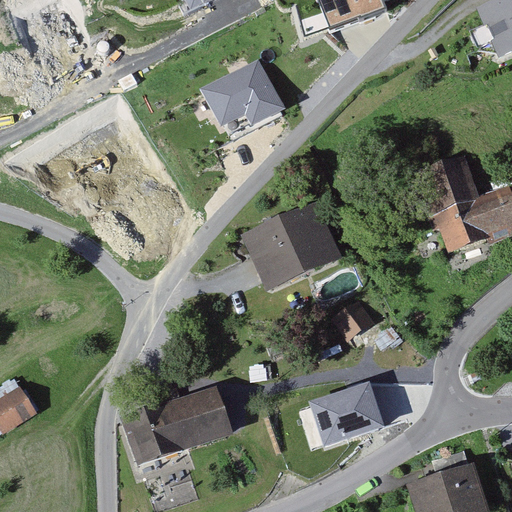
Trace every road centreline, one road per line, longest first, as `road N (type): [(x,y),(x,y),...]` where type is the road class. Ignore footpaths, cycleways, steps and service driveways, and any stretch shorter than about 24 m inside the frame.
road 1 (residential): [(146,309),(428,0)]
road 2 (track): [(130,339),(193,378),(254,391),(449,363)]
road 3 (residential): [(108,511),(111,397),(146,309)]
road 4 (residential): [(277,511),(362,475),(454,405)]
road 5 (unclassified): [(146,309),(75,241),(0,214)]
road 6 (residential): [(454,405),(449,363),(479,318),(511,292)]
